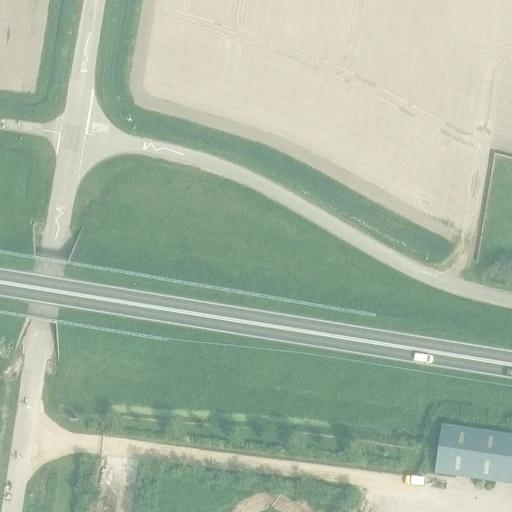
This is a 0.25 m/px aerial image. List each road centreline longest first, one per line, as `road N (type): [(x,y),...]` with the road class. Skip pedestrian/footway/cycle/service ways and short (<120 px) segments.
road 1 (trunk): [(0,281),(511,364)]
road 2 (unclassified): [(511,301),(454,286),(208,158),(72,135)]
road 3 (unclassified): [(12,511),(72,135)]
road 4 (unclassified): [(72,135),(96,0)]
